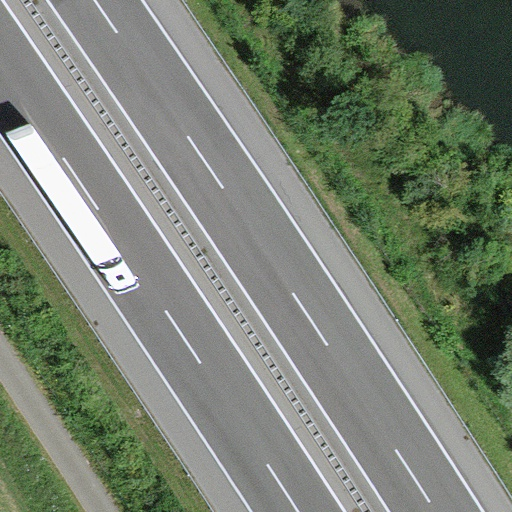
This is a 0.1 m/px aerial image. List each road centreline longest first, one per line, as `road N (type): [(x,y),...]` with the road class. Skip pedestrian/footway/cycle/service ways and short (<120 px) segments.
road 1 (motorway): [(434,511),(100,0)]
road 2 (motorway): [(0,44),(298,511)]
road 3 (track): [(99,511),(0,360)]
